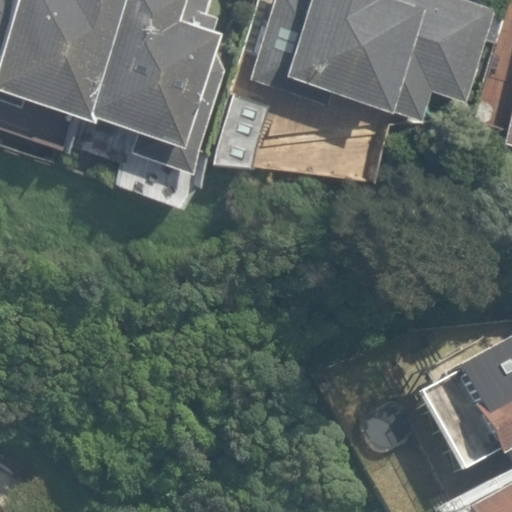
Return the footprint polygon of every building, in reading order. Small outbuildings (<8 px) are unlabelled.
[(0,0),(0,95),(8,98),(11,86),(76,111),(78,103),(71,100),(106,0),(0,0)] [(106,0),(71,100),(78,103),(126,121),(124,128),(184,150),(215,67),(203,39),(210,12),(198,9),(201,0),(106,0)] [(321,86),(409,115),(420,84),(453,96),(485,3),(475,0),(265,0),(241,71),(317,97),(321,86)] [(511,60),(492,134),(511,140),(511,60)] [(511,511),(511,383),(486,398),(477,381),(457,391),(444,368),(428,377),(451,419),(470,408),(496,456),(503,452),(511,468),(511,479),(450,511),(511,511)]
